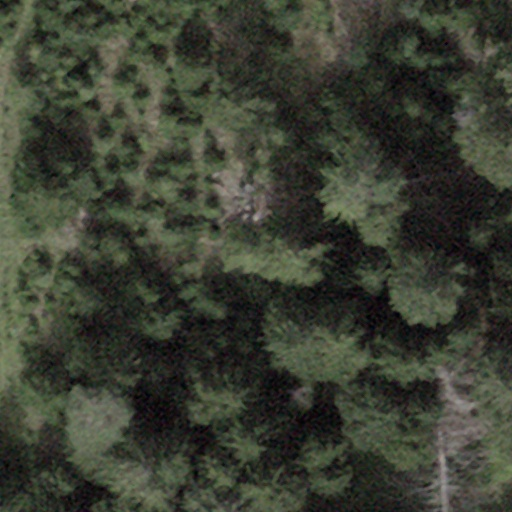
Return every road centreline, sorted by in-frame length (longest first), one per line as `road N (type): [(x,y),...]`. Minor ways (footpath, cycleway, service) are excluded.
road 1 (track): [(24,511),(0,290)]
road 2 (track): [(0,194),(9,67),(37,0)]
